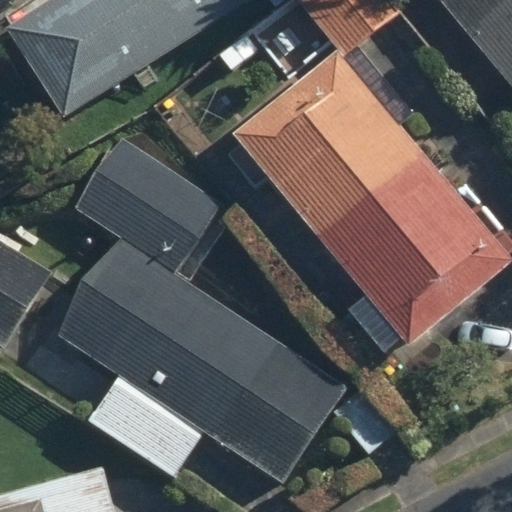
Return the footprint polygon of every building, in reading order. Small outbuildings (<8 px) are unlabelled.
[(269,6),(265,0),(70,0),(24,30),(86,125),(269,6)] [(310,0),(354,52),(253,136),(427,344),(511,273),(511,230),(419,120),(436,106),(382,41),(415,13),(404,0),(310,0)] [(511,0),(445,0),(511,75),(511,0)] [(0,48),(0,93),(20,82),(0,48)] [(404,433),(363,390),(195,270),(237,212),(129,134),(84,197),(126,227),(67,342),(127,373),(101,424),(200,475),(222,432),(316,480),(349,417),(378,456),(404,433)] [(65,275),(0,237),(0,336),(22,349),(65,275)] [(128,511),(116,468),(0,503),(0,511),(128,511)]
